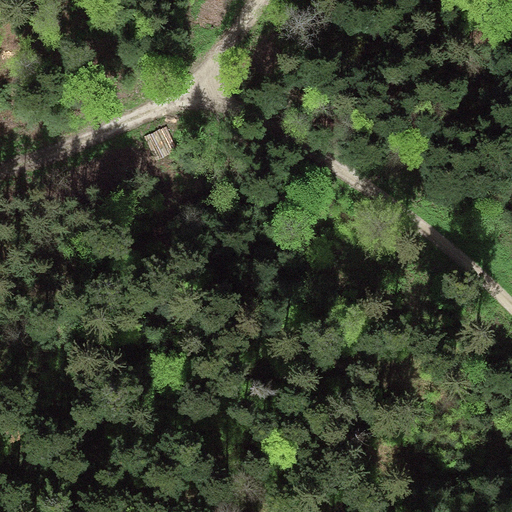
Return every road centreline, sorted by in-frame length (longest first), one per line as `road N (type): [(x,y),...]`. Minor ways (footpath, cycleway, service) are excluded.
road 1 (track): [(511,308),(468,262),(345,170),(194,85)]
road 2 (track): [(194,85),(0,173)]
